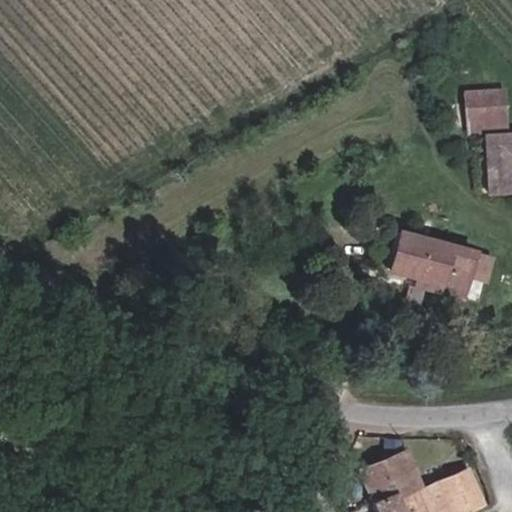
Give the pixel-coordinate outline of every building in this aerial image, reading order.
[(502,106),(502,90),(465,92),(465,107),(502,106)] [(503,128),(502,106),(465,107),(466,129),(503,128)] [(511,134),(483,135),(484,192),(511,191),(511,134)] [(460,296),(466,274),(472,252),(397,230),(386,268),(436,282),(434,288),(460,296)] [(466,274),(481,278),(486,255),(472,252),(466,274)] [(462,511),(481,504),(468,469),(418,489),(405,452),(356,471),(369,504),(406,485),(411,494),(394,502),(397,511),(462,511)] [(372,511),(397,511),(394,502),(411,494),(406,485),(369,504),(372,511)]
